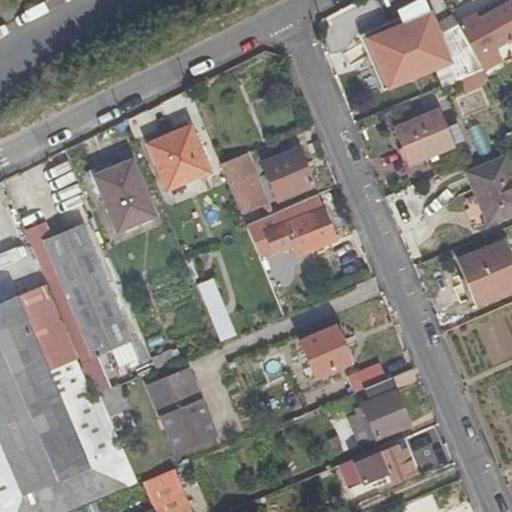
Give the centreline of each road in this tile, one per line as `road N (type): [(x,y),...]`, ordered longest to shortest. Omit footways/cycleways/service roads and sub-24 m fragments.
road 1 (residential): [(491,511),(281,18)]
road 2 (residential): [(0,160),(281,18)]
road 3 (residential): [(0,67),(148,0)]
